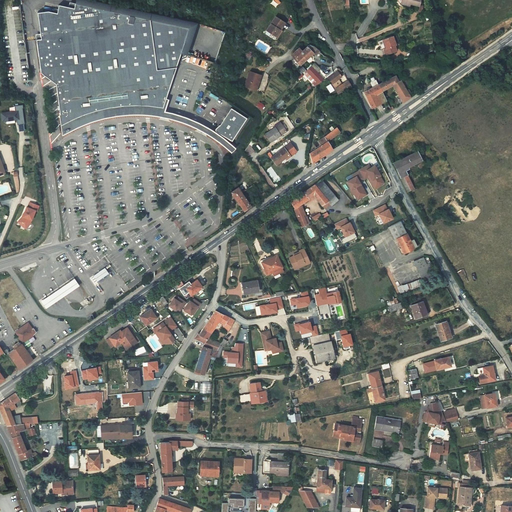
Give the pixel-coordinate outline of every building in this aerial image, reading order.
[(421,0),(397,0),(397,4),(401,5),(410,7),(419,10),(419,8),(421,0)] [(197,30),(77,3),(75,9),(189,34),(195,36),(197,30)] [(189,34),(75,9),(74,13),(59,10),(57,18),(48,17),(38,18),(41,44),(37,45),(41,78),(57,90),(62,132),(71,127),(75,125),(79,123),(79,124),(80,125),(82,125),(83,125),(84,124),(85,123),(85,122),(85,121),(89,119),(89,121),(99,121),(106,120),(111,119),(125,116),(130,115),(135,114),(145,113),(145,111),(149,112),(149,113),(150,114),(151,115),(152,115),(153,115),(154,115),(155,114),(156,112),(164,113),(181,59),(189,34)] [(264,31),(272,37),(276,31),(277,31),(283,24),(274,18),(264,31)] [(195,36),(189,34),(181,59),(187,60),(195,36)] [(392,40),(383,43),(386,52),(384,53),(382,53),(383,58),(385,59),(395,56),(394,50),(395,49),(394,49),(392,41),(392,40)] [(304,49),(297,55),(294,57),(300,63),(304,59),(307,56),(312,61),(316,56),(311,52),(304,49)] [(289,62),(294,57),(297,55),(294,51),(286,59),(289,62)] [(295,68),(300,63),(294,57),(289,62),(295,68)] [(312,87),(319,83),(306,69),(300,74),(312,87)] [(348,91),(345,86),(338,89),(335,83),(342,80),(339,73),(324,81),(328,87),(326,88),(329,94),(331,93),(334,100),(341,96),(340,95),(348,91)] [(261,79),(249,75),(245,91),(255,94),(257,87),(258,88),(259,83),(261,79)] [(396,76),(379,85),(382,91),(394,85),(404,102),(412,98),(402,80),(399,82),(396,76)] [(375,80),(370,83),(373,87),(364,92),(373,108),(387,100),(382,91),(379,85),(375,80)] [(12,107),(13,114),(0,115),(1,116),(0,116),(0,117),(1,121),(1,122),(14,121),(15,127),(16,127),(17,133),(22,132),(21,126),(22,126),(20,110),(21,110),(20,106),(12,107)] [(233,146),(247,123),(232,113),(218,135),(227,141),(226,142),(233,146)] [(321,146),(310,153),(313,163),(333,149),(328,141),(341,133),(338,128),(336,130),(333,126),(329,129),(332,132),(318,141),(321,146)] [(275,132),(265,139),(271,147),(287,136),(280,127),(274,131),(275,132)] [(250,154),(254,150),(249,145),(245,149),(250,154)] [(290,148),(272,163),(277,170),(290,159),(291,161),(296,157),(290,148)] [(421,158),(397,169),(410,198),(416,196),(409,180),(408,181),(406,178),(412,175),(411,174),(425,167),(421,158)] [(357,199),(360,204),(369,200),(362,186),(366,183),(367,184),(372,182),(378,194),(386,189),(387,188),(378,171),(374,173),(372,170),(362,175),(363,176),(356,179),(357,182),(350,186),(354,193),(353,194),(356,199),(357,199)] [(323,180),(316,185),(327,201),(335,196),(323,180)] [(316,185),(291,203),(295,208),(302,227),(311,222),(308,216),(301,206),(315,197),(323,210),(330,205),(327,201),(316,185)] [(238,188),(232,192),(245,212),(254,205),(251,200),(248,203),(242,193),(238,188)] [(335,196),(327,201),(330,205),(331,207),(339,201),(335,196)] [(39,206),(30,203),(28,208),(27,208),(23,217),(20,221),(27,227),(31,222),(35,211),(37,212),(39,206)] [(386,210),(375,215),(377,221),(381,219),(385,228),(394,224),(390,215),(389,215),(386,210)] [(347,222),(336,227),(338,233),(341,231),(345,240),(355,236),(350,226),(349,227),(347,222)] [(403,227),(390,233),(396,246),(399,244),(406,259),(420,253),(416,244),(412,246),(403,227)] [(300,254),(296,256),(297,258),(295,259),(294,258),(289,259),(292,269),(298,267),(299,270),(310,265),(304,251),(299,253),(300,254)] [(275,259),(263,263),(267,274),(268,275),(280,270),(275,259)] [(416,268),(420,275),(429,271),(425,264),(416,268)] [(110,265),(89,278),(93,284),(108,275),(112,278),(117,275),(110,265)] [(429,271),(420,275),(424,286),(434,282),(431,275),(429,271)] [(80,286),(74,278),(52,292),(37,302),(43,311),(59,300),(80,286)] [(256,282),(243,284),(245,295),(258,294),(256,282)] [(398,292),(418,289),(417,282),(397,286),(398,292)] [(193,285),(187,289),(194,298),(205,290),(200,283),(194,287),(193,285)] [(314,295),(316,306),(340,302),(338,290),(326,293),(325,287),(317,289),(318,294),(314,295)] [(187,289),(183,292),(189,301),(194,298),(187,289)] [(167,300),(162,304),(166,309),(171,306),(167,300)] [(189,305),(182,300),(179,303),(177,302),(172,308),(179,313),(181,311),(182,309),(185,311),(189,305)] [(202,305),(198,303),(196,305),(193,304),(187,313),(195,317),(197,313),(199,314),(204,307),(202,305)] [(422,306),(411,310),(415,323),(427,319),(422,306)] [(327,307),(313,310),(317,326),(330,323),(327,307)] [(400,307),(387,311),(389,318),(395,316),(395,314),(403,312),(401,307),(400,307)] [(230,336),(235,324),(217,312),(205,331),(214,336),(220,325),(225,328),(223,332),(230,336)] [(144,320),(143,321),(149,329),(160,322),(154,313),(148,318),(147,318),(148,319),(144,321),(144,320)] [(27,321),(20,326),(18,328),(25,341),(28,339),(37,333),(35,330),(27,321)] [(174,321),(158,332),(169,347),(175,347),(177,343),(174,338),(172,335),(174,334),(180,330),(174,321)] [(447,326),(436,329),(441,345),(452,341),(447,326)] [(198,342),(208,348),(205,352),(213,354),(217,346),(210,343),(214,336),(205,331),(203,334),(201,337),(198,342)] [(169,347),(158,332),(156,333),(166,347),(169,347)] [(120,338),(114,342),(118,349),(119,350),(125,346),(128,344),(133,351),(141,346),(132,333),(126,337),(125,335),(124,334),(119,337),(120,338)] [(268,334),(260,336),(262,345),(265,344),(267,354),(271,353),(272,357),(278,355),(282,354),(280,346),(276,347),(274,342),(272,342),(270,343),(268,334)] [(334,360),(328,336),(309,340),(315,366),(322,364),(322,362),(334,360)] [(213,354),(221,357),(224,349),(228,351),(231,345),(227,343),(225,348),(217,346),(213,354)] [(17,354),(10,358),(21,372),(22,375),(35,365),(31,359),(28,356),(24,349),(23,350),(21,347),(15,351),(17,354)] [(213,354),(205,352),(201,364),(212,367),(214,361),(212,360),(213,354)] [(221,357),(213,354),(212,360),(214,361),(219,363),(222,357),(221,357)] [(437,364),(439,374),(453,370),(451,361),(437,364)] [(212,367),(201,364),(198,376),(208,379),(212,367)] [(410,379),(418,377),(416,368),(408,370),(410,379)] [(496,371),(481,374),(483,388),(498,386),(496,371)] [(383,389),(380,374),(371,377),(374,391),(383,389)] [(140,376),(130,377),(131,393),(142,392),(142,390),(141,390),(141,387),(140,376)] [(210,383),(200,383),(200,393),(210,393),(210,383)] [(260,387),(250,389),(251,398),(252,398),(253,406),(254,408),(267,406),(265,396),(261,396),(260,387)] [(387,403),(383,389),(374,391),(377,405),(387,403)] [(412,399),(421,398),(419,390),(411,391),(412,399)] [(35,433),(35,428),(38,428),(37,420),(22,422),(22,419),(14,420),(13,414),(24,411),(25,408),(22,405),(24,404),(19,397),(0,410),(5,424),(8,429),(11,437),(20,460),(22,465),(35,462),(33,456),(32,455),(28,455),(20,437),(32,435),(34,443),(40,442),(43,441),(41,432),(35,433)] [(97,397),(78,399),(79,408),(101,407),(101,398),(96,399),(97,397)] [(253,406),(252,398),(251,398),(240,400),(241,408),(253,406)] [(497,399),(483,401),(485,414),(499,412),(497,399)] [(192,403),(182,402),(180,414),(178,413),(178,419),(191,421),(192,415),(190,415),(191,409),(192,403)] [(445,421),(440,407),(432,408),(431,411),(430,411),(429,412),(428,415),(426,417),(424,424),(429,425),(436,427),(441,429),(442,426),(445,421)] [(457,415),(446,417),(448,427),(459,425),(457,415)] [(377,419),(374,433),(398,438),(401,425),(377,419)] [(332,440),(338,441),(339,439),(343,440),(342,442),(342,443),(351,445),(350,446),(358,448),(359,439),(355,438),(356,434),(357,434),(359,424),(355,423),(350,422),(349,430),(335,427),(332,440)] [(132,429),(103,430),(104,444),(132,443),(132,429)] [(171,448),(162,449),(163,478),(173,478),(172,455),(178,455),(178,452),(193,453),(193,448),(171,447),(171,448)] [(443,452),(431,450),(430,460),(434,461),(433,464),(439,465),(440,459),(447,460),(449,448),(444,447),(443,452)] [(478,451),(464,454),(464,455),(465,459),(465,460),(469,460),(479,458),(478,451)] [(100,454),(89,455),(91,474),(101,473),(101,469),(100,454)] [(78,458),(71,458),(71,472),(79,472),(78,458)] [(481,475),(479,458),(469,460),(471,477),(481,475)] [(335,459),(334,469),(342,470),(343,461),(335,459)] [(253,463),(239,462),(238,468),(234,468),(234,474),(245,475),(245,476),(252,476),(253,463)] [(265,475),(279,476),(289,477),(290,467),(266,464),(265,475)] [(221,465),(203,465),(203,479),(208,479),(208,476),(220,476),(221,465)] [(330,489),(331,480),(326,480),(326,470),(319,470),(318,479),(317,488),(325,488),(325,493),(330,493),(330,489)] [(147,480),(138,481),(138,492),(148,491),(147,480)] [(164,501),(168,502),(168,491),(185,491),(184,483),(164,484),(164,501)] [(63,485),(54,486),(55,498),(64,497),(64,499),(69,499),(68,496),(75,496),(74,485),(67,486),(68,489),(63,490),(63,485)] [(272,491),(257,491),(257,499),(256,504),(262,504),(261,509),(270,509),(270,503),(279,504),(280,493),(282,493),(284,493),(288,496),(294,487),(273,486),(272,491)] [(311,491),(299,490),(306,507),(319,509),(311,491)] [(356,510),(358,491),(350,490),(349,498),(348,500),(343,500),(342,508),(347,509),(356,510)] [(428,491),(420,490),(419,499),(418,499),(417,511),(426,511),(427,500),(427,499),(429,498),(439,499),(440,492),(428,491)] [(463,493),(460,492),(451,492),(449,508),(462,510),(463,493)] [(221,502),(220,511),(228,511),(229,508),(249,508),(248,511),(256,511),(256,504),(257,499),(228,498),(228,502),(221,502)] [(157,508),(156,511),(158,511),(181,511),(159,502),(158,505),(157,508)] [(377,511),(377,503),(370,503),(364,502),(363,510),(377,511)]
